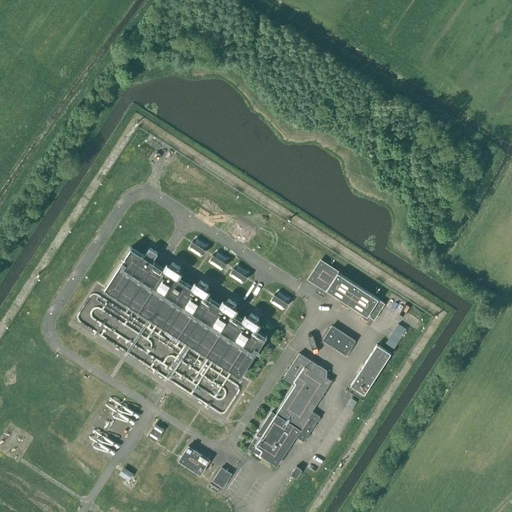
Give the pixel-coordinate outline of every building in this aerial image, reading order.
[(196,236),(189,247),(201,256),(209,245),(196,236)] [(144,255),(131,246),(104,288),(240,375),(267,334),(254,326),(258,321),(257,320),(258,318),(251,313),(249,315),(248,314),(244,320),(232,312),(236,307),(234,306),(236,303),(228,298),(227,301),(225,300),(222,305),(204,294),(207,289),(206,288),(208,285),(200,280),(198,282),(197,282),(194,287),(176,275),(179,270),(178,270),(180,267),(172,262),(170,264),(169,264),(166,269),(152,260),(157,252),(149,247),(144,255)] [(222,269),(230,258),(217,249),(209,260),(222,269)] [(378,298),(338,272),(339,270),(320,258),(307,279),(325,290),(327,288),(374,319),(385,303),(378,299),(378,298)] [(236,263),(228,275),(242,284),(250,272),(236,263)] [(279,289),(270,300),(283,309),(291,298),(279,289)] [(108,336),(129,346),(136,330),(130,327),(133,320),(104,306),(97,320),(112,328),(108,336)] [(396,345),(407,327),(398,321),(387,339),(396,345)] [(346,354),(355,340),(332,324),(322,339),(346,354)] [(365,393),(391,353),(377,344),(351,384),(365,393)] [(319,416),(311,411),(332,380),(327,377),(327,376),(327,370),(319,365),(299,352),(283,377),(293,383),(275,413),(271,410),(248,446),(277,465),(295,436),(303,441),(319,416)] [(156,441),(163,429),(155,424),(147,436),(156,441)] [(11,425),(0,446),(0,450),(13,457),(17,450),(14,449),(18,441),(19,441),(24,431),(11,425)] [(200,474),(210,459),(188,445),(178,460),(200,474)] [(125,463),(120,470),(129,477),(134,470),(125,463)] [(296,477),(301,469),(296,466),(290,474),(296,477)] [(223,486),(231,473),(221,467),(212,480),(223,486)]
